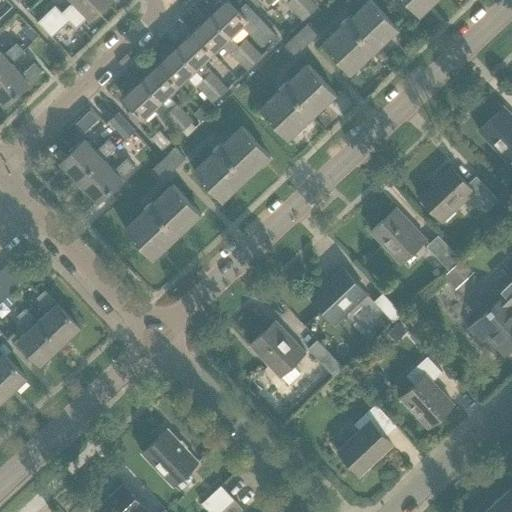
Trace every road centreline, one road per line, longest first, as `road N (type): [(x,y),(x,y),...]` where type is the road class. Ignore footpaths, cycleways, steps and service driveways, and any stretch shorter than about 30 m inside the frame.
road 1 (tertiary): [(155,338),(511,5)]
road 2 (residential): [(322,511),(155,338)]
road 3 (residential): [(1,169),(171,8)]
road 4 (tertiary): [(0,485),(155,338)]
road 5 (unclassified): [(155,338),(30,201)]
road 6 (residential): [(390,511),(511,399)]
